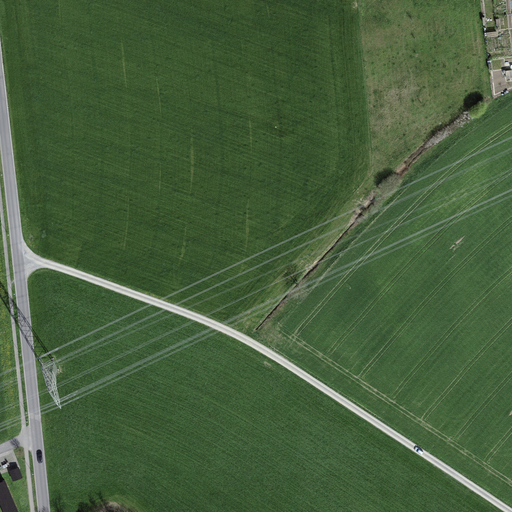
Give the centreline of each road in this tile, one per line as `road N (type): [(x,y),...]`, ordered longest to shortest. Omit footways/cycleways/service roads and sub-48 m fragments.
road 1 (track): [(18,261),(40,261),(282,359),(508,511)]
road 2 (unclassified): [(45,511),(0,89)]
